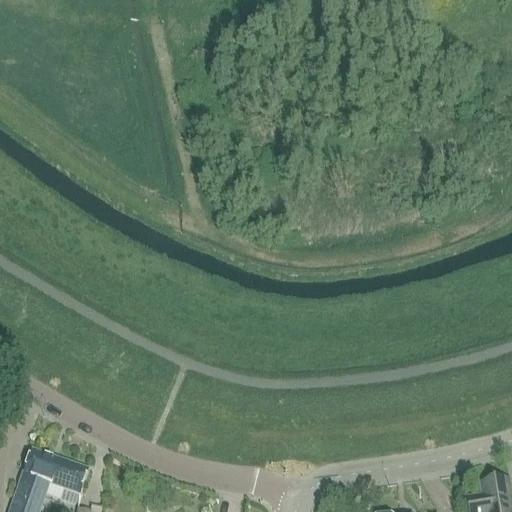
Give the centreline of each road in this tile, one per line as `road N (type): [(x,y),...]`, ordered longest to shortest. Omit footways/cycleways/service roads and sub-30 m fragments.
road 1 (tertiary): [(301,500),(167,464),(0,370)]
road 2 (tertiary): [(511,442),(341,474),(301,500)]
